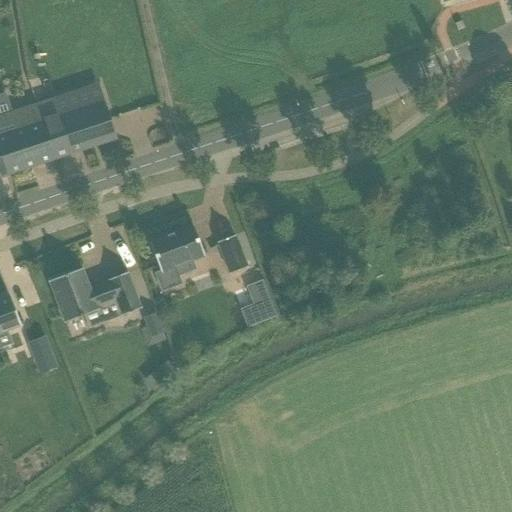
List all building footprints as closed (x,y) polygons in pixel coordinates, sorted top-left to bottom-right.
[(55,160),(72,154),(117,139),(105,103),(60,118),(53,99),(37,104),(55,160)] [(0,116),(0,150),(8,175),(55,160),(37,104),(0,116)] [(0,177),(8,175),(0,150),(0,177)] [(191,262),(205,257),(193,226),(149,243),(161,274),(175,268),(177,276),(194,269),(191,262)] [(230,275),(247,268),(235,236),(217,243),(230,275)] [(82,269),(49,282),(65,324),(98,311),(97,307),(116,300),(122,316),(141,309),(127,273),(108,280),(109,283),(90,290),(82,269)] [(260,323),(276,317),(262,281),(246,287),(253,305),(260,323)] [(9,297),(0,299),(0,333),(20,326),(9,297)] [(143,318),(150,338),(164,333),(157,313),(143,318)] [(27,344),(39,374),(56,367),(45,337),(27,344)] [(143,380),(154,393),(178,373),(168,360),(143,380)]
